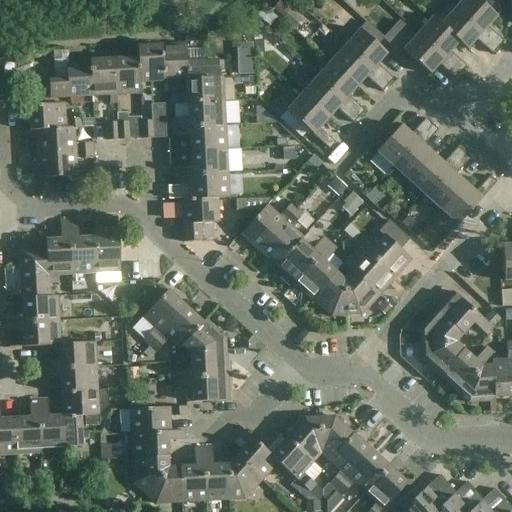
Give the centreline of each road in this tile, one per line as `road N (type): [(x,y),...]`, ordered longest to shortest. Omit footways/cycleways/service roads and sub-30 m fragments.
road 1 (residential): [(304,368),(124,204),(23,205)]
road 2 (residential): [(353,372),(511,196)]
road 3 (residential): [(511,442),(435,440),(353,372)]
road 4 (residential): [(431,98),(395,100),(331,170)]
